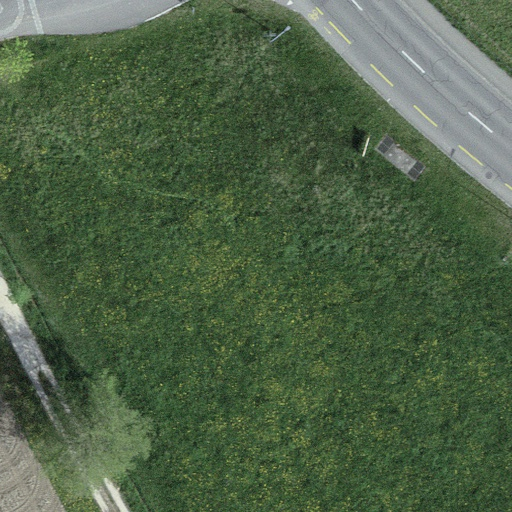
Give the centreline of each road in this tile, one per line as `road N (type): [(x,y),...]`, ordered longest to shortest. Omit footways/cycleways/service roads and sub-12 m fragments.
road 1 (track): [(0,279),(80,460),(113,511)]
road 2 (secondary): [(354,0),(424,80),(511,145)]
